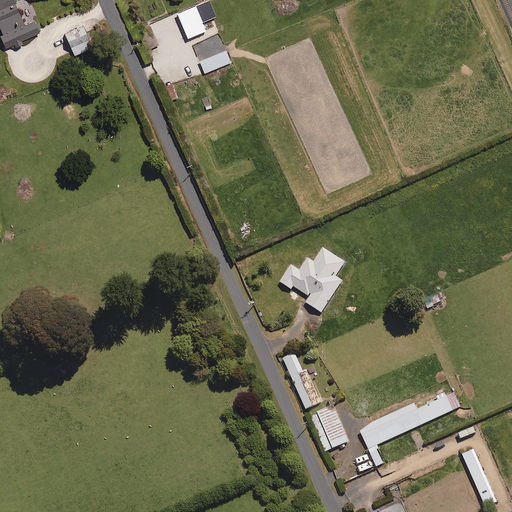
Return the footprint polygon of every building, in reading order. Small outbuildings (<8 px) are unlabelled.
[(25,23),(14,0),(0,0),(0,27),(2,32),(0,32),(0,33),(7,49),(23,42),(21,39),(39,31),(34,19),(25,23)] [(94,46),(85,24),(65,32),(74,54),(94,46)] [(231,61),(226,49),(199,60),(204,72),(231,61)] [(178,96),(172,83),(166,85),(172,99),(178,96)] [(235,93),(227,93),(228,106),(236,105),(235,93)] [(439,294),(424,299),(428,309),(435,306),(434,304),(442,302),(439,294)] [(329,300),(322,296),(317,303),(325,308),(329,300)] [(319,308),(313,306),(308,318),(314,320),(319,308)] [(304,371),(296,352),(284,358),(307,409),(323,402),(308,369),(304,371)] [(461,407),(454,393),(418,409),(415,404),(360,429),(377,466),(384,463),(376,446),(461,407)] [(350,441),(334,405),(311,415),(326,451),(350,441)] [(475,426),(458,435),(460,440),(478,432),(475,426)] [(443,442),(432,446),(435,453),(445,449),(443,442)] [(497,503),(473,450),(463,454),(487,508),(497,503)]
